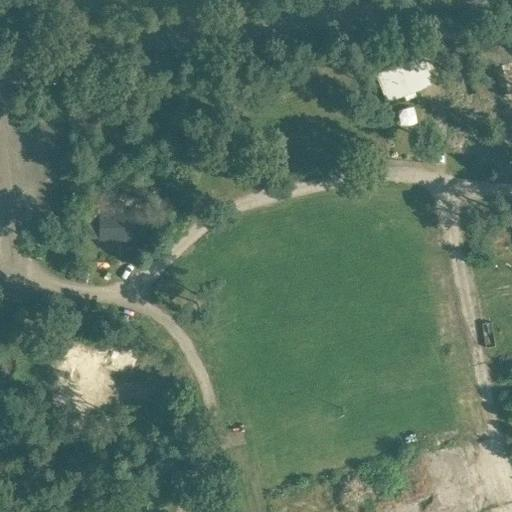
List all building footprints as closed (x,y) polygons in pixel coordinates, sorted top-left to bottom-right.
[(500,62),(510,59),(506,41),(477,48),(488,95),(507,91),(500,62)] [(373,66),(387,66),(387,48),(373,48),(373,66)] [(374,72),(386,101),(434,81),(421,52),(374,72)] [(93,238),(123,239),(124,188),(94,187),(93,238)] [(398,223),(394,275),(426,277),(429,225),(398,223)] [(473,227),(451,273),(479,287),(501,240),(473,227)] [(238,323),(238,354),(290,354),(290,323),(238,323)] [(481,342),(430,349),(434,380),(485,374),(481,342)] [(0,350),(0,388),(19,369),(0,350)] [(81,355),(52,367),(66,401),(95,389),(81,355)] [(140,356),(114,382),(136,404),(161,378),(140,356)] [(296,375),(250,380),(253,411),(300,406),(296,375)] [(500,390),(449,405),(458,435),(509,420),(500,390)] [(174,413),(126,433),(139,462),(187,442),(174,413)] [(0,429),(0,460),(15,461),(15,429),(0,429)] [(306,429),(255,435),(258,466),(310,460),(306,429)] [(511,441),(467,461),(480,490),(511,475),(511,441)] [(4,477),(4,508),(56,508),(56,477),(4,477)] [(138,482),(137,511),(189,511),(190,482),(138,482)] [(269,486),(268,511),(320,511),(321,486),(269,486)]
